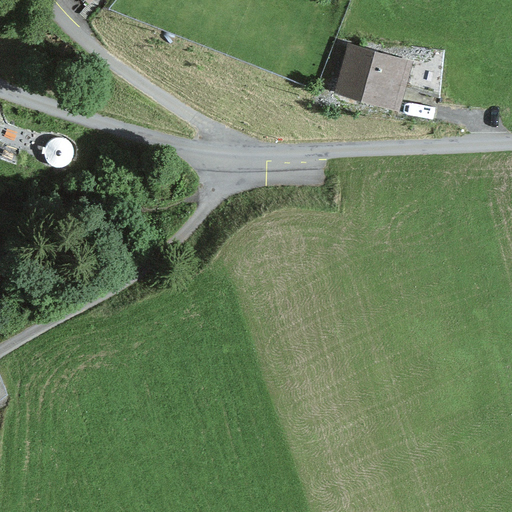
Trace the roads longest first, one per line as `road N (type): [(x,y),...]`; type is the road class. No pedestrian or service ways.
road 1 (track): [(251,157),(150,263),(0,352)]
road 2 (track): [(0,88),(142,138),(251,157)]
road 3 (track): [(251,157),(511,142)]
road 4 (track): [(228,156),(215,130),(125,72),(47,0)]
